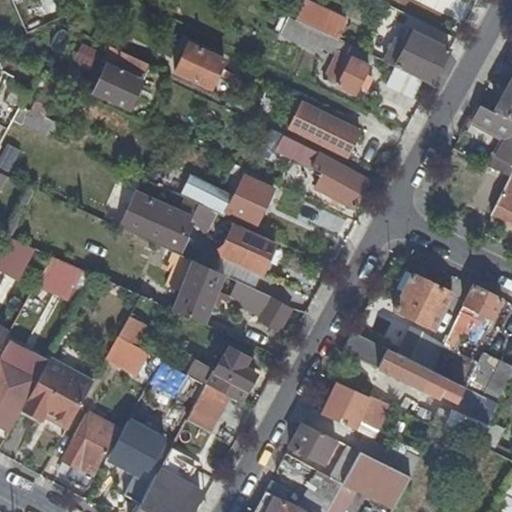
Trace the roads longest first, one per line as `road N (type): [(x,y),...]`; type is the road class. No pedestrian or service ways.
road 1 (residential): [(380,216),(218,511)]
road 2 (residential): [(497,0),(380,216)]
road 3 (residential): [(511,281),(380,216)]
